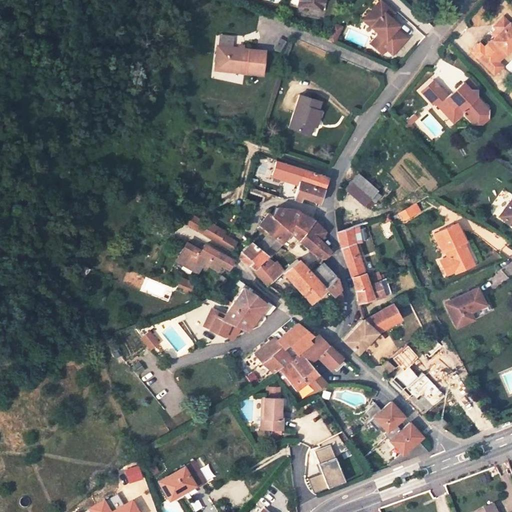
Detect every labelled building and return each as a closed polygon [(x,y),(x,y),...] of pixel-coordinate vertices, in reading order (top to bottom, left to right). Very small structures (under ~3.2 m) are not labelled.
[(323,0),(300,0),(300,4),(322,9),(323,0)] [(389,6),(381,0),(379,0),(363,18),(379,33),(385,38),(381,44),(392,54),(407,37),(396,27),(399,24),(390,16),(385,12),(389,6)] [(394,11),(389,6),(385,12),(390,16),(394,11)] [(499,62),(511,48),(511,24),(503,16),(493,26),(496,28),(500,32),(496,37),(485,48),(487,51),(484,55),(490,62),(496,69),(498,71),(503,66),(499,62)] [(342,26),(334,22),(327,40),(335,43),(342,26)] [(491,33),(496,37),(500,32),(496,28),(491,33)] [(381,44),(385,38),(379,33),(375,38),(381,44)] [(485,48),(480,44),(477,47),(484,55),(487,51),(485,48)] [(265,50),(218,47),(216,67),(238,69),(237,73),(263,75),(265,50)] [(473,52),(480,59),(484,55),(477,47),(473,52)] [(480,59),(495,75),(498,71),(496,69),(490,62),(484,55),(480,59)] [(476,90),(466,79),(454,91),(457,93),(462,88),(470,96),(476,90)] [(458,94),(450,101),(431,80),(419,92),(431,106),(433,105),(443,117),(447,113),(454,121),(460,115),(467,123),(482,109),(470,96),(462,88),(457,93),(458,94)] [(321,100),(299,95),(290,128),(311,134),(314,125),(318,109),(321,100)] [(318,126),(322,110),(318,109),(314,125),(318,126)] [(478,127),(486,120),(486,114),(482,109),(467,123),(471,127),(478,127)] [(454,121),(447,113),(443,117),(450,124),(454,121)] [(272,175),(298,183),(293,197),(301,200),(302,196),(319,201),(328,178),(276,160),(272,175)] [(357,175),(346,188),(369,208),(380,196),(376,192),(380,187),(364,172),(359,177),(357,175)] [(511,196),(499,213),(511,222),(511,196)] [(402,222),(421,211),(416,202),(397,213),(402,222)] [(276,206),(271,214),(291,231),(302,241),(310,228),(320,238),(325,230),(314,219),(296,208),(276,206)] [(191,211),(190,223),(231,248),(236,240),(223,232),(225,229),(211,221),(207,225),(201,222),(203,218),(191,211)] [(268,232),(282,243),(291,231),(271,214),(268,211),(259,224),(268,232)] [(465,242),(456,224),(434,235),(443,253),(445,252),(455,271),(468,265),(465,257),(469,255),(463,243),(465,242)] [(366,277),(363,271),(355,243),(351,227),(338,231),(342,248),(357,289),(359,300),(373,294),(374,298),(384,294),(379,279),(368,284),(366,277)] [(302,241),(308,246),(306,248),(312,253),(314,251),(318,254),(320,256),(324,257),(330,250),(320,238),(310,228),(302,241)] [(266,257),(267,256),(269,257),(282,243),(268,232),(256,245),(251,240),(241,250),(239,256),(254,268),(253,269),(267,285),(272,281),(283,271),(275,261),(274,263),(266,257)] [(205,271),(208,266),(217,270),(220,265),(228,269),(232,260),(203,246),(200,253),(185,246),(176,265),(197,275),(201,269),(205,271)] [(473,263),(469,255),(465,257),(468,265),(473,263)] [(283,272),(310,303),(326,288),(324,287),(311,273),(298,259),(283,272)] [(335,274),(323,262),(311,273),(324,287),(335,274)] [(384,277),(382,271),(379,271),(366,277),(368,284),(379,279),(384,277)] [(337,277),(335,274),(324,287),(326,288),(332,293),(334,295),(340,289),(337,277)] [(257,291),(245,283),(243,287),(255,295),(256,293),(257,291)] [(255,295),(243,287),(232,302),(231,304),(246,311),(255,295)] [(476,287),(444,303),(455,326),(473,318),(469,311),(484,304),(476,287)] [(332,293),(329,297),(339,307),(329,312),(334,321),(342,317),(342,296),(340,289),(334,295),(332,293)] [(232,322),(248,330),(260,313),(265,317),(268,316),(275,308),(256,293),(255,295),(246,311),(231,304),(230,305),(225,313),(222,318),(232,322)] [(378,331),(401,318),(392,302),(363,318),(343,339),(357,353),(378,331)] [(484,304),(469,311),(473,318),(491,309),(487,302),(484,304)] [(222,318),(225,313),(214,308),(205,326),(225,335),(232,322),(222,318)] [(276,375),(293,360),(294,362),(313,344),(309,340),(312,335),(298,324),(277,343),(275,341),(256,357),(264,366),(276,375)] [(140,337),(150,350),(159,342),(150,330),(140,337)] [(340,357),(318,333),(315,343),(313,344),(294,362),(291,364),(298,372),(308,363),(317,356),(328,368),(331,365),(340,357)] [(335,369),(344,362),(340,357),(331,365),(335,369)] [(394,367),(387,362),(382,366),(386,373),(394,367)] [(308,363),(298,372),(307,382),(316,374),(308,363)] [(280,373),(288,383),(296,392),(307,382),(298,372),(291,364),(280,373)] [(288,383),(280,373),(276,378),(275,378),(283,388),(288,383)] [(307,382),(315,391),(324,383),(316,374),(307,382)] [(279,431),(279,430),(283,430),(283,420),(283,411),(280,411),(280,396),(278,396),(278,387),(266,387),(266,396),(260,396),(260,430),(272,430),(272,431),(279,431)] [(367,396),(375,399),(378,393),(371,388),(367,396)] [(374,402),(359,420),(364,426),(369,421),(381,410),(374,402)] [(369,421),(377,430),(382,425),(387,430),(384,433),(390,439),(401,429),(396,424),(404,416),(390,402),(381,410),(369,421)] [(437,414),(434,418),(440,424),(444,420),(437,414)] [(390,439),(402,452),(395,458),(399,462),(429,449),(419,439),(420,437),(419,436),(421,433),(410,422),(409,422),(401,429),(390,439)] [(333,445),(315,450),(321,473),(309,477),(313,491),(344,483),(333,445)] [(390,466),(399,462),(395,458),(389,464),(390,466)] [(191,463),(184,467),(160,481),(170,499),(194,485),(195,487),(203,483),(191,463)] [(96,511),(108,511),(112,508),(101,498),(92,508),(96,511)]
